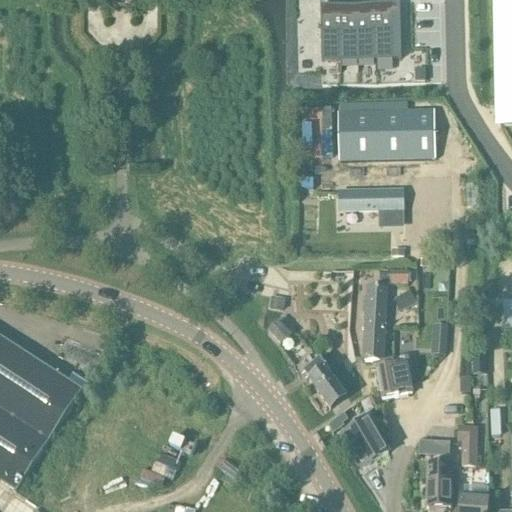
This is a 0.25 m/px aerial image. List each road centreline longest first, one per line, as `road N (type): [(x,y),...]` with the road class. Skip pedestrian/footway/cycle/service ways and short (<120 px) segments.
road 1 (tertiary): [(341,511),(271,400),(221,352),(147,311),(0,273)]
road 2 (unknown): [(271,400),(206,486),(145,511)]
